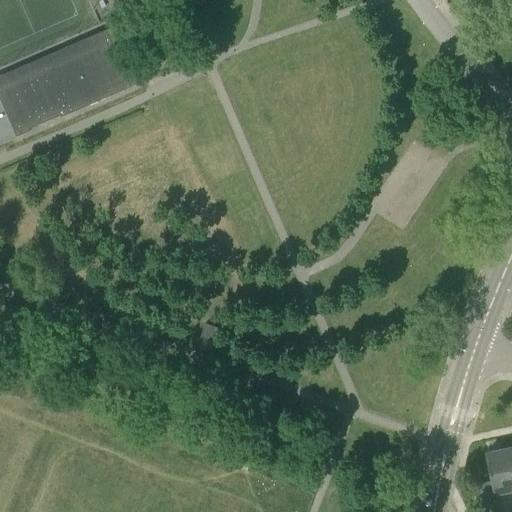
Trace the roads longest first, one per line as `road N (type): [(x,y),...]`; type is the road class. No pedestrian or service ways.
road 1 (residential): [(429,511),(473,347)]
road 2 (residential): [(511,116),(421,0)]
